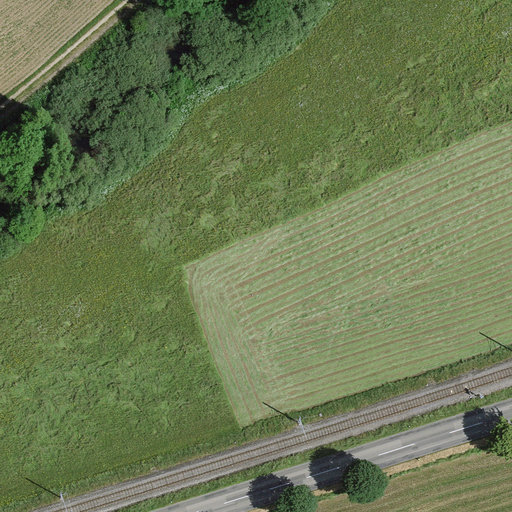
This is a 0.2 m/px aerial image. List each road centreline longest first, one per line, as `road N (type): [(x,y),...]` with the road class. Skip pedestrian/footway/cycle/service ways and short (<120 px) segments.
road 1 (tertiary): [(200,511),(511,414)]
road 2 (track): [(133,0),(0,114)]
